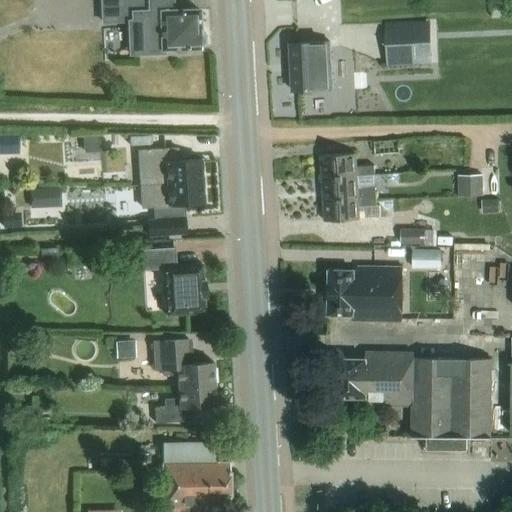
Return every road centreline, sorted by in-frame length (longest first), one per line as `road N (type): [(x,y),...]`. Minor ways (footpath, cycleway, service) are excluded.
road 1 (primary): [(268,511),(238,0)]
road 2 (track): [(501,127),(265,135),(242,123)]
